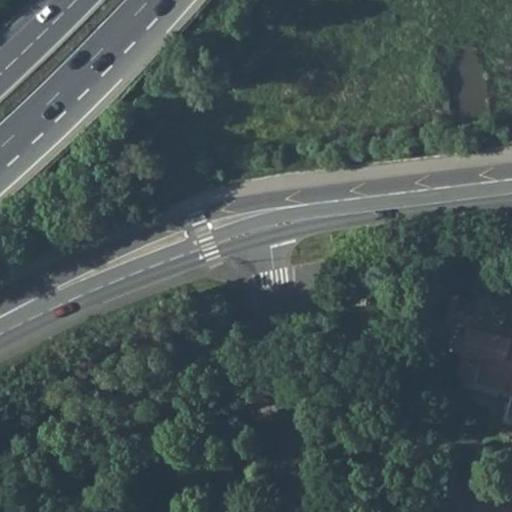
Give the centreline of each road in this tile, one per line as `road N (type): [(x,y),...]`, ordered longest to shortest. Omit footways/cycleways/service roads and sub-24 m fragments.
road 1 (tertiary): [(0,307),(121,255),(236,219)]
road 2 (trunk): [(0,148),(149,0)]
road 3 (tertiary): [(319,207),(511,188)]
road 4 (residential): [(285,339),(296,511)]
road 5 (residential): [(285,339),(319,207)]
road 6 (residential): [(236,219),(285,339)]
